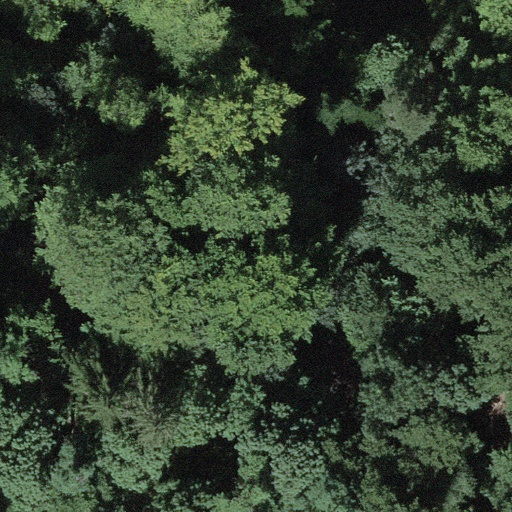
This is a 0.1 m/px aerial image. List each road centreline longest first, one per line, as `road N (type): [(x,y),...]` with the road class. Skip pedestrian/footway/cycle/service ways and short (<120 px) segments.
road 1 (track): [(0,234),(37,260),(151,305),(366,377)]
road 2 (track): [(0,474),(61,441),(137,418),(366,377)]
road 3 (track): [(366,377),(511,356)]
